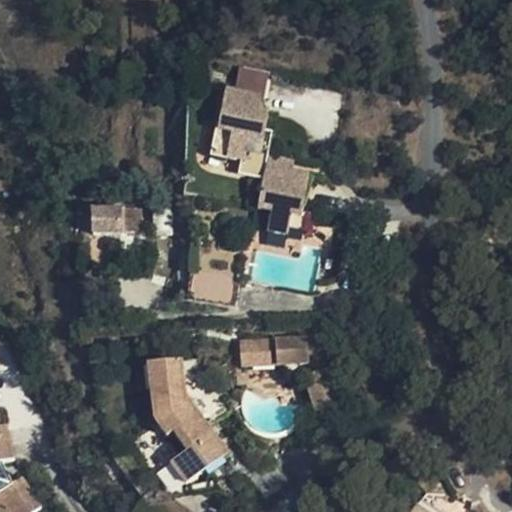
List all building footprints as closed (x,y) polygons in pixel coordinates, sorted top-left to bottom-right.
[(262,114),(264,99),(226,93),(215,156),(241,162),(239,176),(264,181),(259,210),(273,213),(269,233),(289,237),(293,216),(302,217),(309,176),(286,172),(288,163),(268,160),(271,144),(263,141),(268,115),(262,114)] [(92,234),(123,233),(121,209),(91,211),(92,234)] [(188,301),(236,310),(242,279),(193,271),(188,301)] [(274,341),(277,365),(310,362),(308,338),(274,341)] [(244,368),(277,365),(274,341),(242,344),(244,368)] [(229,461),(208,429),(230,413),(212,390),(202,362),(184,364),(186,400),(155,424),(155,425),(158,429),(113,461),(141,502),(161,488),(155,479),(170,469),(186,491),(204,478),(207,482),(225,470),(222,466),(229,461)] [(186,400),(184,364),(150,367),(155,424),(186,400)] [(315,375),(318,385),(334,380),(330,370),(315,375)] [(334,380),(318,385),(310,387),(317,413),(341,405),(334,380)] [(0,457),(10,455),(2,423),(0,424),(0,457)] [(170,502),(186,491),(170,469),(155,479),(161,488),(170,502)] [(0,482),(8,478),(6,472),(0,475),(0,482)] [(0,486),(0,511),(24,511),(39,505),(21,475),(10,482),(0,486)]
